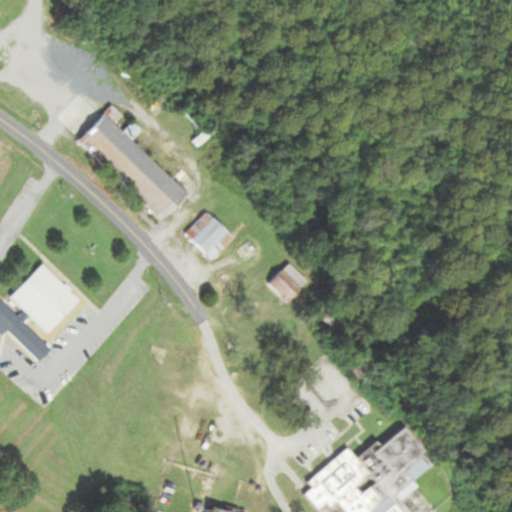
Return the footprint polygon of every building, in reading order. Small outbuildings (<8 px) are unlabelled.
[(156,222),(75,143),(110,107),(120,117),(112,125),(120,132),(129,123),(139,132),(129,143),(166,180),(178,167),(194,182),(156,222)] [(208,262),(181,235),(203,213),(230,240),(208,262)] [(303,284),(285,264),(264,285),(283,303),(303,284)] [(35,363),(0,329),(0,304),(14,318),(20,312),(7,299),(39,266),(75,301),(43,334),(27,319),(22,324),(48,349),(35,363)] [(342,511),(335,503),(327,510),(322,504),(315,511),(302,496),(310,489),(304,482),(344,448),(352,458),(371,441),(376,446),(398,428),(428,464),(409,481),(414,487),(397,502),(406,511),(342,511)]
